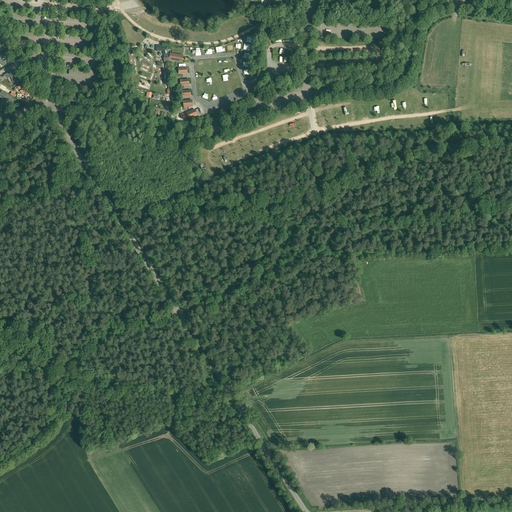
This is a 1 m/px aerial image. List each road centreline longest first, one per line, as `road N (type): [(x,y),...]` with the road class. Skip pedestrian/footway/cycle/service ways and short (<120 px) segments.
road 1 (unclassified): [(511,8),(437,4),(418,18),(412,55),(393,83),(309,96),(209,138),(177,141),(99,107),(51,112)]
road 2 (unclassified): [(304,511),(51,112)]
road 3 (unknown): [(134,199),(148,205),(335,133),(511,125)]
road 4 (track): [(341,511),(511,503)]
road 5 (unknown): [(120,221),(134,199),(102,141),(63,131)]
